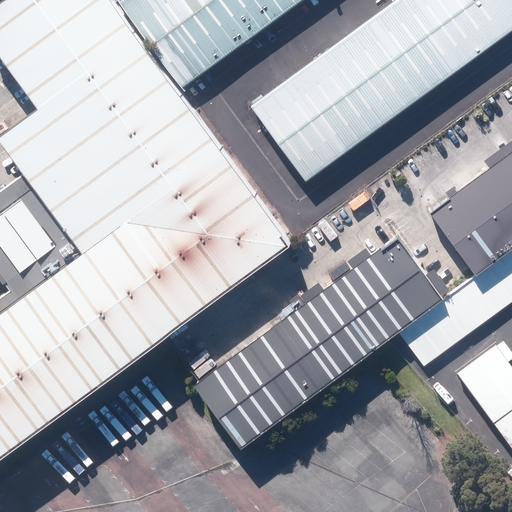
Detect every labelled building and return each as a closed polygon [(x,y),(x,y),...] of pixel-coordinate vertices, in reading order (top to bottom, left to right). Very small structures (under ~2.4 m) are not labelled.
[(300,240),(122,0),(0,0),(0,38),(46,102),(0,136),(26,171),(0,189),(0,275),(18,300),(0,313),(0,459),(151,349),(300,240)] [(126,0),(191,87),(310,0),(126,0)] [(511,0),(408,0),(254,113),(305,184),(511,33),(511,0)] [(511,183),(511,110),(464,146),(499,193),(511,183)] [(446,301),(398,235),(186,390),(234,455),(372,355),(400,335),(446,301)] [(511,253),(446,301),(400,335),(423,367),(511,302),(511,253)] [(511,367),(498,349),(455,380),(511,458),(511,367)]
